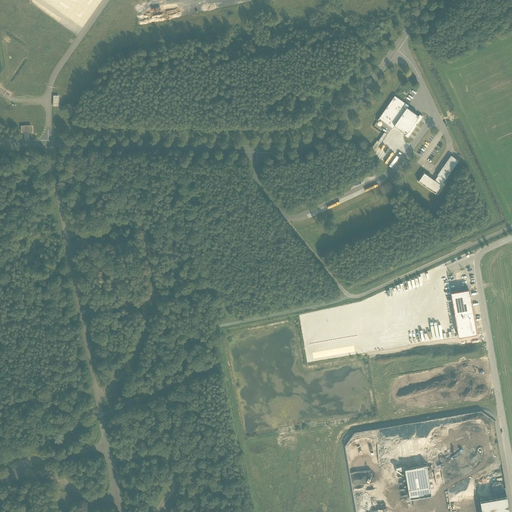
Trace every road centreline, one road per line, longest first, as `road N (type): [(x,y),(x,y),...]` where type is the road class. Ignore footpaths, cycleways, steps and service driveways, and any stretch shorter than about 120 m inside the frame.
road 1 (track): [(351,296),(216,327),(218,357),(210,366),(0,462)]
road 2 (unknown): [(286,219),(391,168),(433,113),(413,66),(395,48)]
road 3 (unclassified): [(511,238),(483,252),(476,266),(511,477)]
road 4 (unknown): [(426,511),(447,483),(488,453),(480,433),(438,448)]
